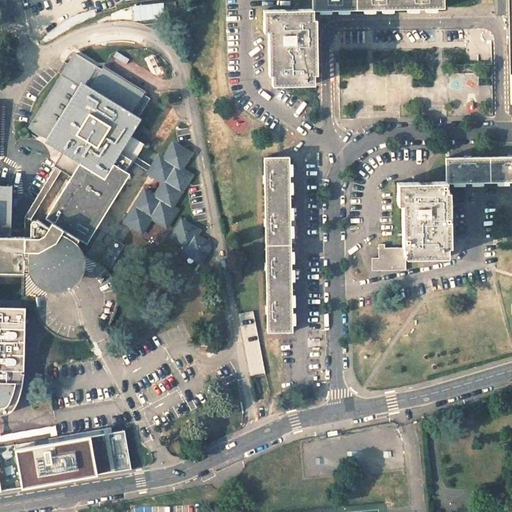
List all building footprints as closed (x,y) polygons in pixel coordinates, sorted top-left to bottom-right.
[(312,0),(312,10),(336,10),(356,9),(356,0),(312,0)] [(356,0),(356,9),(380,8),(400,8),(400,0),(356,0)] [(287,10),(263,10),(264,32),(269,31),(269,75),(272,75),(272,76),(272,84),(314,84),(313,74),(316,73),(316,44),(315,19),(312,19),(312,10),(293,10),(287,10)] [(62,75),(28,129),(42,137),(43,135),(57,143),(61,146),(66,149),(54,169),(70,179),(111,204),(136,163),(139,158),(146,147),(126,135),(148,99),(143,96),(145,93),(103,67),(102,70),(75,53),(69,64),(62,75)] [(165,181),(155,197),(145,191),(126,222),(142,232),(151,217),(166,226),(176,210),(172,207),(191,176),(181,169),(190,154),(173,144),(166,155),(164,159),(159,168),(169,174),(165,181)] [(508,157),(490,157),(490,182),(511,181),(511,154),(511,155),(508,155),(508,157)] [(159,168),(164,159),(159,156),(153,166),(139,158),(136,163),(150,172),(149,172),(165,181),(169,174),(159,168)] [(464,158),(446,158),(446,182),(446,183),(490,182),(490,157),(471,157),(471,156),(467,156),(463,156),(464,158)] [(283,157),(264,157),(265,176),(263,176),(263,183),(265,183),(265,201),(290,200),(289,181),(289,157),(283,157)] [(82,240),(87,243),(111,204),(70,179),(45,218),(52,222),(49,226),(37,219),(36,219),(34,219),(32,220),(31,222),(30,237),(11,236),(0,235),(0,271),(36,273),(37,276),(32,276),(37,312),(40,317),(42,321),(45,325),(46,325),(51,331),(58,335),(64,337),(67,338),(74,339),(79,338),(78,326),(81,326),(88,322),(98,315),(107,323),(112,317),(114,311),(116,305),(117,300),(117,292),(115,286),(113,279),(108,273),(106,270),(100,265),(76,251),(82,240)] [(446,182),(397,183),(398,204),(402,204),(403,248),(405,248),(406,257),(447,256),(447,246),(450,246),(450,243),(449,192),(446,192),(446,183),(446,182)] [(0,369),(1,370),(18,371),(19,310),(0,309),(0,235),(11,236),(12,208),(12,201),(12,185),(0,185),(0,369)] [(290,200),(265,201),(266,219),(264,219),(264,227),(266,226),(266,245),(291,244),(290,219),(290,200)] [(190,226),(182,221),(172,237),(187,247),(184,251),(200,261),(210,245),(195,236),(198,231),(190,226)] [(291,244),(266,245),(266,263),(265,263),(265,270),(267,270),(267,288),(292,288),(291,265),(291,244)] [(384,244),(378,244),(379,252),(379,258),(373,258),(372,258),(372,270),(406,270),(406,267),(406,259),(406,257),(405,248),(403,248),(386,248),(385,248),(384,244)] [(292,288),(267,288),(267,306),(266,306),(265,314),(267,314),(268,332),(292,331),(292,307),(292,288)] [(125,431),(16,449),(22,488),(132,469),(132,468),(125,431)] [(14,444),(0,446),(0,490),(22,488),(16,449),(14,444)]
